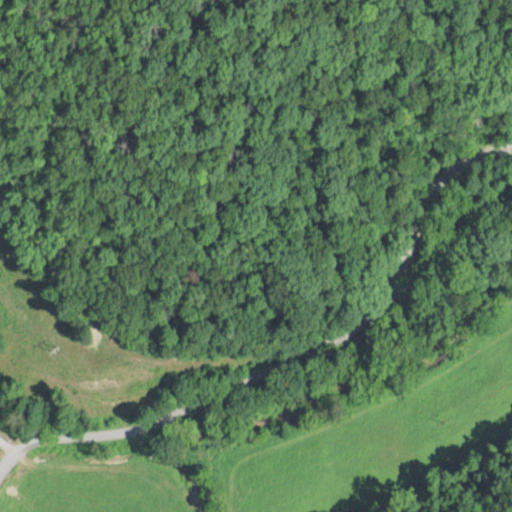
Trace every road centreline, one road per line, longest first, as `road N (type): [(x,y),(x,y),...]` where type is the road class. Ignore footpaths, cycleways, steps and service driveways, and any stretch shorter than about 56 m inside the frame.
road 1 (residential): [(143,429),(264,405),(334,351),(395,276),(425,196),(452,167),(511,149)]
road 2 (residential): [(0,469),(39,440),(143,429)]
